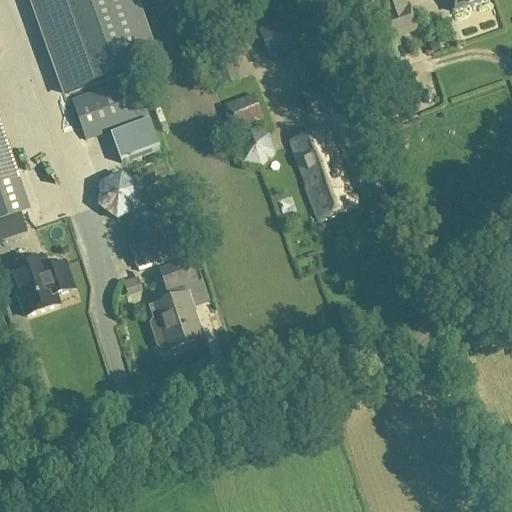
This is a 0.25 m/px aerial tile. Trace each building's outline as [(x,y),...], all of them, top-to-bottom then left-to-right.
[(159,65),(134,0),(32,0),(68,98),(159,65)] [(374,0),(380,17),(377,18),(385,43),(417,33),(409,7),(405,9),(404,5),(419,0),(374,0)] [(488,3),(487,0),(448,0),(454,15),(488,3)] [(259,33),(270,62),(329,39),(317,10),(259,33)] [(202,60),(212,91),(237,84),(227,53),(202,60)] [(71,102),(85,144),(148,122),(133,79),(71,102)] [(222,110),(233,134),(262,123),(253,99),(222,110)] [(383,125),(397,120),(392,106),(378,110),(383,125)] [(149,123),(109,138),(120,167),(159,152),(149,123)] [(289,147),(317,227),(354,214),(325,134),(289,147)] [(276,156),(267,138),(249,135),(235,149),(242,169),(263,171),(276,156)] [(99,186),(96,212),(116,224),(139,214),(139,190),(120,178),(99,186)] [(0,223),(26,214),(14,179),(0,184),(0,223)] [(152,235),(127,243),(138,274),(163,266),(152,235)] [(26,320),(58,308),(55,299),(73,292),(64,265),(47,271),(43,259),(8,272),(16,295),(17,294),(26,320)] [(152,309),(156,321),(151,323),(149,327),(157,350),(161,352),(166,350),(167,353),(200,342),(185,297),(181,299),(178,291),(194,286),(187,265),(158,274),(168,303),(152,309)]
